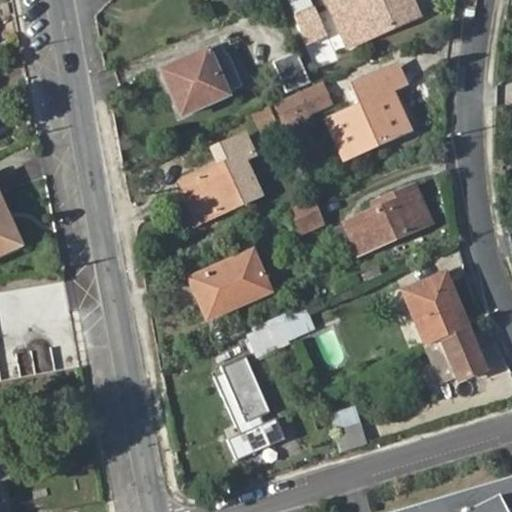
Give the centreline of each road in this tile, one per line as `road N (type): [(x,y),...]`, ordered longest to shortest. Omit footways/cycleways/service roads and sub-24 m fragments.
road 1 (residential): [(155,511),(59,0)]
road 2 (residential): [(511,309),(476,162),(475,74),(486,0)]
road 3 (residential): [(218,511),(511,424)]
